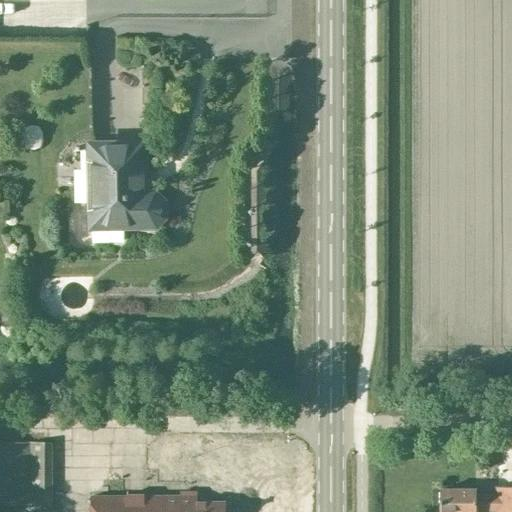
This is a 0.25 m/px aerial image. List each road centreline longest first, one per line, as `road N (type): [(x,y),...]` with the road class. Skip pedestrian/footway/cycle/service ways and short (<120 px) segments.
road 1 (secondary): [(330,511),(329,0)]
road 2 (unknown): [(100,0),(109,133)]
